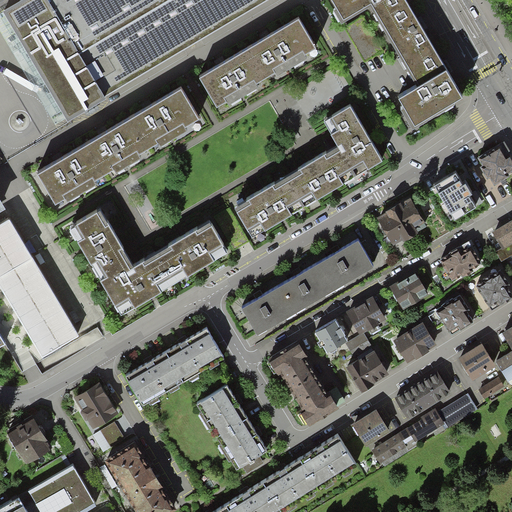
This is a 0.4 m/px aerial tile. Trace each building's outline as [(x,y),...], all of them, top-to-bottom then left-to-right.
[(276,0),(28,0),(4,14),(69,123),(276,0)] [(465,105),(404,0),(330,0),(344,24),(373,7),(422,92),(401,104),(418,132),(465,105)] [(200,75),(216,102),(225,97),(229,103),(244,94),(259,85),(256,79),(275,67),(279,73),(294,64),(309,54),(307,50),(315,45),(298,16),(200,75)] [(363,17),(343,29),(364,64),(384,52),(363,17)] [(187,123),(198,116),(181,87),(39,172),(55,199),(64,194),(67,200),(83,190),(98,181),(96,176),(115,164),(117,168),(129,161),(141,153),(139,150),(157,139),(159,143),(174,134),(189,126),(187,123)] [(384,158),(352,105),(326,120),(339,143),(234,205),(253,235),(384,158)] [(507,174),(511,170),(511,164),(500,145),(475,160),(480,169),(478,170),(484,179),(486,178),(491,185),(508,176),(507,174)] [(456,171),(435,184),(456,218),(476,205),(469,194),(473,192),(466,181),(463,183),(456,171)] [(350,180),(352,185),(368,179),(365,173),(350,180)] [(409,197),(375,216),(391,244),(424,225),(409,197)] [(0,286),(42,358),(79,336),(32,256),(36,253),(33,247),(30,242),(25,245),(10,219),(0,225),(0,212),(6,209),(0,199),(0,286)] [(134,263),(100,207),(71,224),(122,312),(228,251),(209,219),(134,263)] [(229,208),(214,217),(233,247),(247,238),(229,208)] [(511,222),(492,234),(502,250),(496,253),(502,263),(511,257),(511,222)] [(373,265),(357,237),(240,305),(256,333),(373,265)] [(470,272),(480,267),(468,244),(439,259),(445,269),(439,272),(446,285),(460,278),(461,281),(471,275),(470,272)] [(387,286),(401,309),(428,293),(414,271),(387,286)] [(492,309),(510,298),(503,287),(506,285),(498,272),(477,285),(492,309)] [(453,332),(471,321),(464,310),(467,308),(459,295),(438,308),(453,332)] [(345,312),(357,334),(384,318),(371,296),(345,312)] [(334,318),(311,332),(324,353),(347,339),(334,318)] [(421,322),(391,341),(405,362),(435,344),(421,322)] [(208,327),(126,374),(144,404),(225,357),(208,327)] [(511,327),(502,333),(511,349),(511,327)] [(345,344),(353,358),(372,346),(364,333),(345,344)] [(298,341),(268,359),(279,376),(281,375),(304,412),(301,414),(310,427),(339,409),(331,396),(329,397),(306,359),(308,357),(298,341)] [(482,342),(457,357),(470,379),(495,364),(482,342)] [(374,350),(344,368),(358,391),(388,373),(374,350)] [(509,382),(511,380),(511,351),(496,362),(509,382)] [(438,372),(395,398),(408,420),(451,393),(438,372)] [(500,376),(479,388),(484,397),(505,384),(500,376)] [(98,380),(72,395),(79,408),(76,410),(81,420),(85,417),(91,427),(117,412),(98,380)] [(265,449),(224,383),(194,402),(235,468),(265,449)] [(470,396),(439,415),(446,427),(478,409),(470,396)] [(389,429),(376,407),(350,424),(364,445),(389,429)] [(434,408),(372,447),(384,466),(446,427),(434,408)] [(6,432),(26,465),(53,449),(33,416),(6,432)] [(121,424),(105,433),(111,443),(127,434),(121,424)] [(338,434),(211,511),(276,511),(356,463),(338,434)] [(104,461),(132,511),(176,511),(137,443),(104,461)] [(76,511),(94,502),(72,464),(19,495),(28,511),(76,511)] [(28,511),(19,495),(0,505),(0,511),(28,511)]
